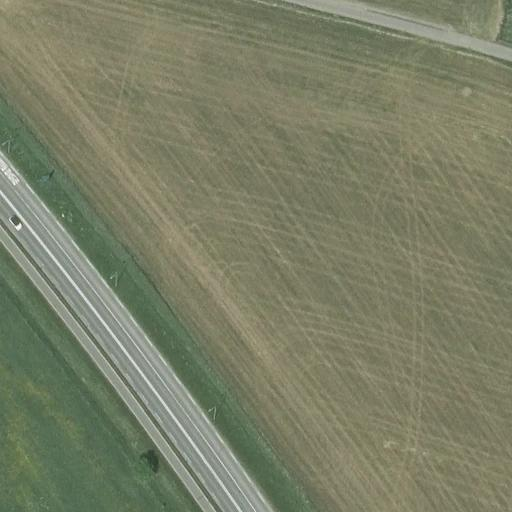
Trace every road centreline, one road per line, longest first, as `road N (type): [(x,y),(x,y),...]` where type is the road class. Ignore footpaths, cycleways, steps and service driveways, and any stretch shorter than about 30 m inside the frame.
road 1 (primary): [(242,511),(0,198)]
road 2 (unclassified): [(511,57),(304,0)]
